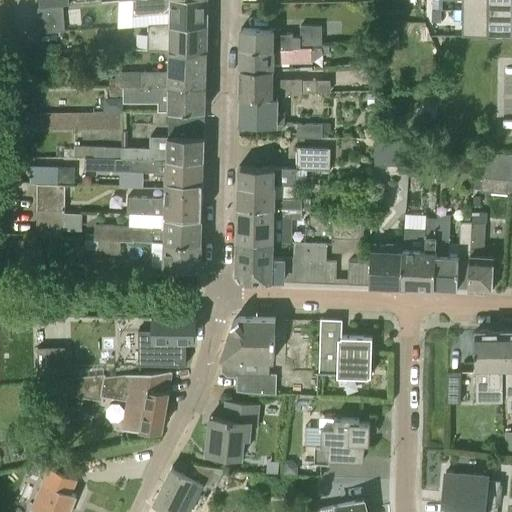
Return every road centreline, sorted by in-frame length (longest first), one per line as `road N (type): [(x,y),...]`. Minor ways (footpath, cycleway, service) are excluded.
road 1 (residential): [(219,301),(225,0)]
road 2 (residential): [(219,301),(197,383),(135,511)]
road 3 (residential): [(0,307),(219,301)]
road 4 (residential): [(407,511),(411,302)]
road 5 (residential): [(411,302),(219,301)]
